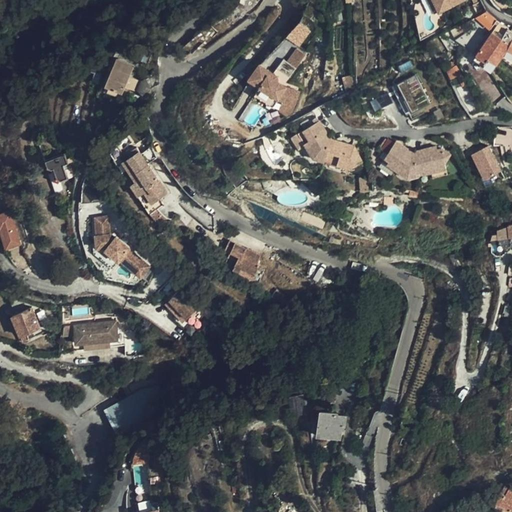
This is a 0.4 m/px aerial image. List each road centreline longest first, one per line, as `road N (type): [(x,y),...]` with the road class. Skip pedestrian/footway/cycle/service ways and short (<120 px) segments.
road 1 (residential): [(394,511),(382,452),(415,308),(413,285),(322,257),(208,202),(183,178),(158,133),(157,101),(171,70)]
road 2 (track): [(321,511),(304,489),(286,425),(258,424),(245,440),(250,504),(243,511)]
road 3 (residential): [(0,383),(71,412),(92,395),(84,382),(13,364),(0,352)]
road 4 (residential): [(171,70),(218,46),(269,0)]
